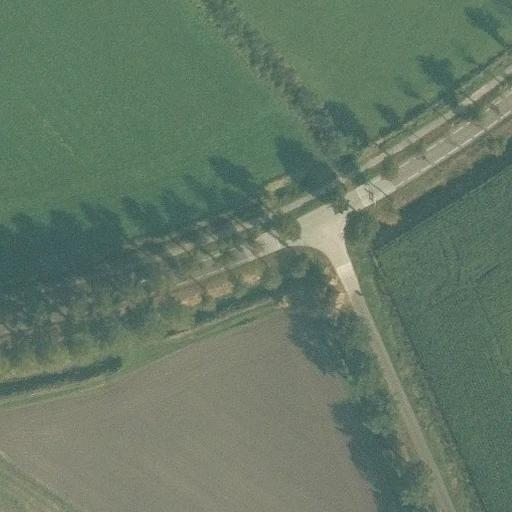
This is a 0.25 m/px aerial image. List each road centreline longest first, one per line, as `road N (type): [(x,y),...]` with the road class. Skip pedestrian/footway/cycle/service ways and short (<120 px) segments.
road 1 (tertiary): [(0,328),(139,293),(323,222)]
road 2 (unclassified): [(447,511),(323,222)]
road 3 (tertiary): [(323,222),(511,101)]
